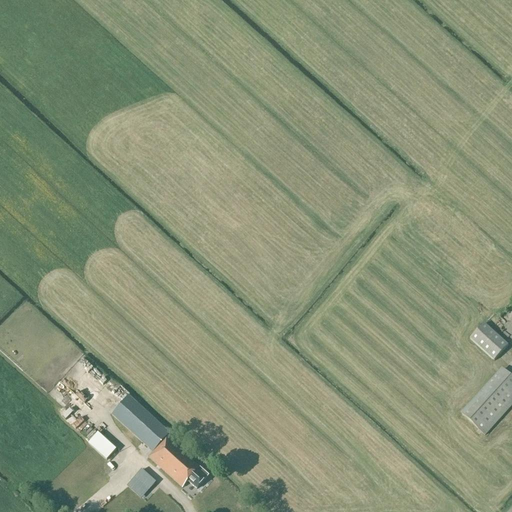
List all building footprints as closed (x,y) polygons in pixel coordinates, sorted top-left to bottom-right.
[(509,346),(485,325),(470,340),(494,362),(509,346)] [(511,406),(511,380),(501,371),(461,416),(485,437),(511,406)] [(130,396),(121,387),(116,392),(125,400),(112,416),(153,453),(149,458),(183,489),(188,483),(196,490),(209,476),(166,438),(170,433),(129,397),(130,396)] [(117,450),(99,433),(88,445),(107,461),(117,450)] [(74,489),(89,478),(82,468),(75,472),(70,464),(61,470),(74,489)] [(149,491),(156,483),(141,471),(134,479),(149,491)] [(62,484),(59,487),(66,495),(70,492),(62,484)]
